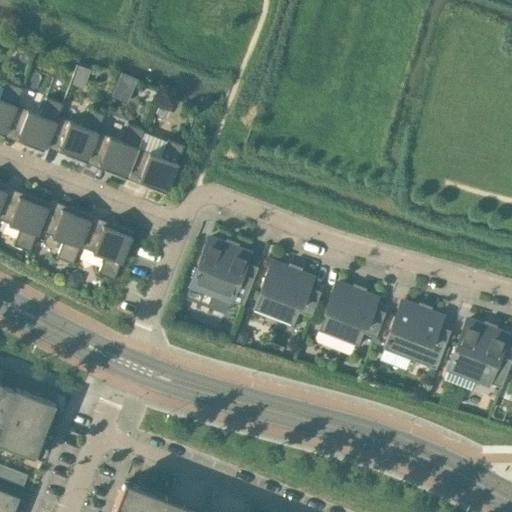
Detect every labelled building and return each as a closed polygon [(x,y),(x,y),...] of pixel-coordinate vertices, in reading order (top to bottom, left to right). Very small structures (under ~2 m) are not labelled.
[(11,115),(15,104),(22,87),(6,80),(5,82),(0,95),(0,135),(3,136),(11,115)] [(53,126),(57,115),(62,102),(46,96),(45,97),(39,114),(15,104),(11,115),(23,120),(17,135),(16,134),(16,135),(24,139),(23,143),(22,142),(22,144),(43,152),(53,126)] [(93,141),(97,131),(104,113),(87,107),(87,108),(81,124),(57,115),(53,126),(65,130),(59,145),(58,145),(58,146),(66,149),(64,153),(64,154),(85,162),(93,141)] [(124,178),(133,157),(137,146),(144,129),(127,122),(127,124),(120,140),(97,131),(93,141),(105,146),(99,161),(98,161),(97,162),(106,165),(104,169),(104,170),(124,178)] [(143,185),(164,194),(184,144),(167,138),(166,139),(167,139),(160,156),(137,146),(133,157),(145,162),(139,176),(138,176),(137,177),(146,181),(144,184),(143,185)] [(0,206),(0,219),(20,227),(13,243),(13,244),(29,251),(38,229),(42,219),(49,201),(28,193),(27,194),(26,198),(18,195),(17,196),(18,196),(12,211),(0,206)] [(42,219),(38,229),(63,239),(56,255),(56,257),(72,263),(79,245),(83,235),(91,214),(71,205),(70,207),(69,211),(61,207),(60,209),(61,209),(55,224),(42,219)] [(83,235),(79,245),(104,255),(98,272),(97,271),(97,273),(113,279),(133,230),(112,222),(111,223),(112,223),(110,227),(102,223),(101,225),(102,225),(96,240),(83,235)] [(190,284),(243,305),(258,266),(245,261),(248,253),(208,237),(190,284)] [(253,309),(293,324),(298,311),(311,316),(321,290),(308,285),(311,277),(271,262),(253,309)] [(317,329),(357,345),(363,332),(375,337),(385,311),(373,306),(376,298),(335,282),(317,329)] [(383,348),(435,368),(450,329),(438,324),(441,316),(401,301),(383,348)] [(448,366),(501,386),(511,356),(511,346),(503,343),(506,335),(466,319),(448,366)] [(0,443),(34,456),(55,402),(13,386),(12,388),(2,383),(0,387),(0,443)] [(2,477),(9,480),(13,468),(6,466),(2,477)] [(9,480),(15,482),(20,471),(13,468),(9,480)] [(15,482),(23,485),(27,474),(20,471),(15,482)] [(135,511),(145,486),(124,478),(110,511),(135,511)] [(158,511),(165,494),(145,486),(135,511),(158,511)] [(0,487),(0,511),(2,511),(12,511),(19,495),(0,487)] [(181,511),(186,502),(165,494),(158,511),(181,511)] [(204,511),(206,510),(186,502),(181,511),(204,511)]
